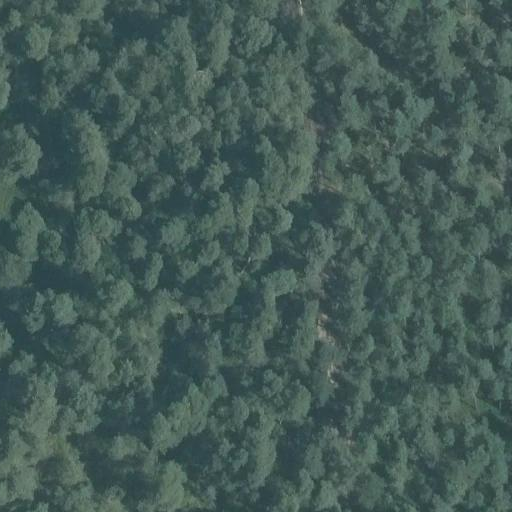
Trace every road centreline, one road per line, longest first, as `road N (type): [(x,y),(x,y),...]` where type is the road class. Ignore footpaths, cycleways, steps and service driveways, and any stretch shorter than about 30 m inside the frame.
road 1 (track): [(345,511),(295,10)]
road 2 (track): [(511,200),(409,94),(295,10),(293,0)]
